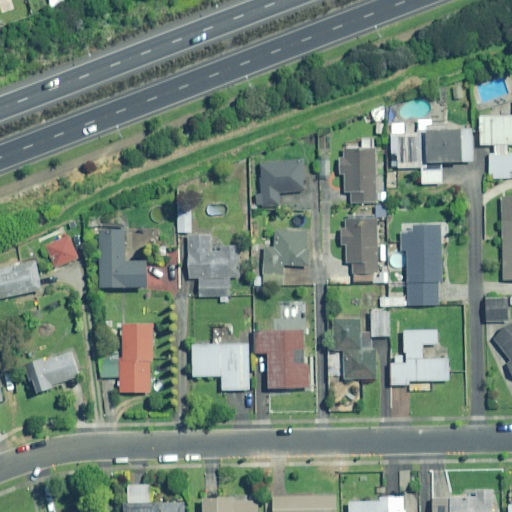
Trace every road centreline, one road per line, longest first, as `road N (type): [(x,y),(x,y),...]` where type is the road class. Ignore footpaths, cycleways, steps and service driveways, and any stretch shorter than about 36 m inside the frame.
road 1 (residential): [(0,469),(47,452),(106,445),(511,438)]
road 2 (primary): [(415,0),(0,161)]
road 3 (primary): [(0,104),(273,0)]
